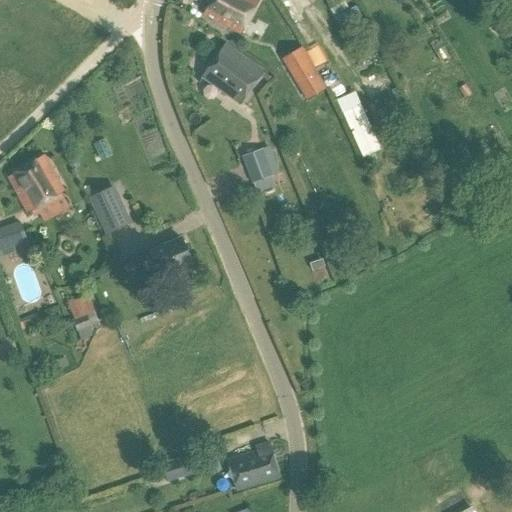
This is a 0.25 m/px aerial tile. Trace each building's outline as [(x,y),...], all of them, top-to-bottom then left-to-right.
[(258,0),(210,0),(203,15),(241,34),(258,0)] [(299,42),(280,53),(304,96),(324,85),(299,42)] [(263,71),(225,43),(201,77),(240,105),(263,71)] [(258,193),(273,188),(268,175),(271,174),(263,154),(261,155),(260,151),(246,156),(248,161),(246,162),(258,193)] [(44,154),(26,165),(56,215),(69,207),(61,193),(66,190),(44,154)] [(26,165),(7,177),(29,213),(31,211),(34,216),(39,214),(44,222),(56,215),(26,165)] [(131,222),(114,185),(87,197),(104,234),(131,222)] [(0,250),(26,241),(19,221),(0,228),(0,250)] [(150,253),(126,264),(136,286),(161,275),(161,276),(192,263),(181,238),(150,251),(150,253)] [(73,292),(80,310),(102,302),(95,283),(73,292)] [(71,320),(73,324),(75,331),(76,331),(79,340),(90,336),(87,327),(98,324),(94,313),(71,320)] [(18,329),(0,332),(0,346),(21,342),(18,329)] [(265,450),(227,460),(237,492),(283,479),(273,443),(264,446),(265,450)] [(188,456),(162,465),(167,481),(194,472),(188,456)]
